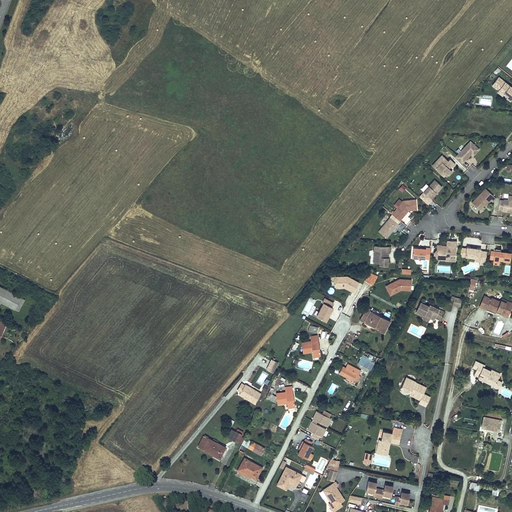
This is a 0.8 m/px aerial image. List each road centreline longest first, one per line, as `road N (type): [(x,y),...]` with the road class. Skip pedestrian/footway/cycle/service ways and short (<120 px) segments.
road 1 (residential): [(253,510),(362,287)]
road 2 (tertiary): [(32,511),(167,485),(253,510)]
road 3 (track): [(211,127),(0,74)]
road 4 (residential): [(459,511),(466,476),(445,470),(438,457),(450,387)]
